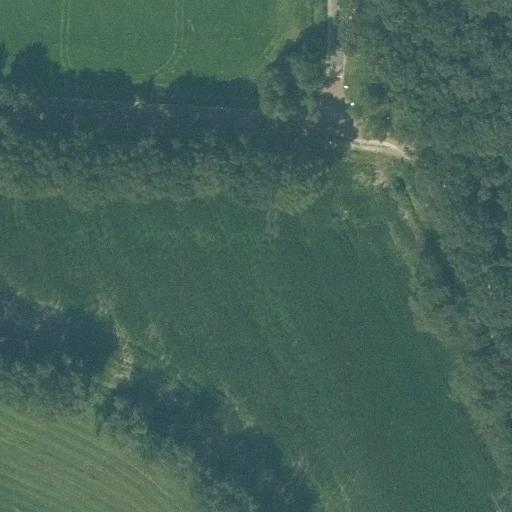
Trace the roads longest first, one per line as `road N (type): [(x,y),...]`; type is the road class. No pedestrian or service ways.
road 1 (tertiary): [(331,127),(0,107)]
road 2 (unclassified): [(511,362),(433,198),(419,132)]
road 3 (unclassified): [(331,127),(335,0)]
